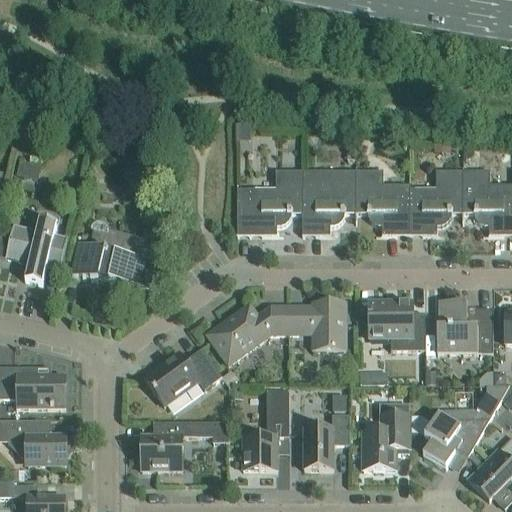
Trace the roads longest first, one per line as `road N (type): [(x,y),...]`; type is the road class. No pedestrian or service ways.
road 1 (residential): [(511,280),(238,277),(108,365)]
road 2 (residential): [(107,511),(108,365)]
